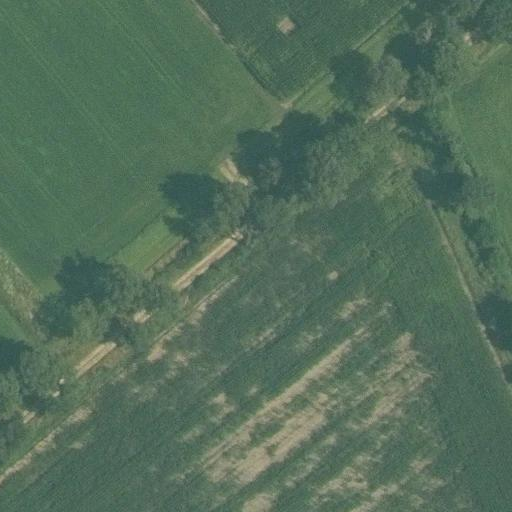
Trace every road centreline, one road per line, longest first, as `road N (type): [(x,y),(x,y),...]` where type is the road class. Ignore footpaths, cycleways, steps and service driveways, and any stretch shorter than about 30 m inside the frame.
road 1 (track): [(0,441),(511,5)]
road 2 (track): [(423,80),(511,297)]
